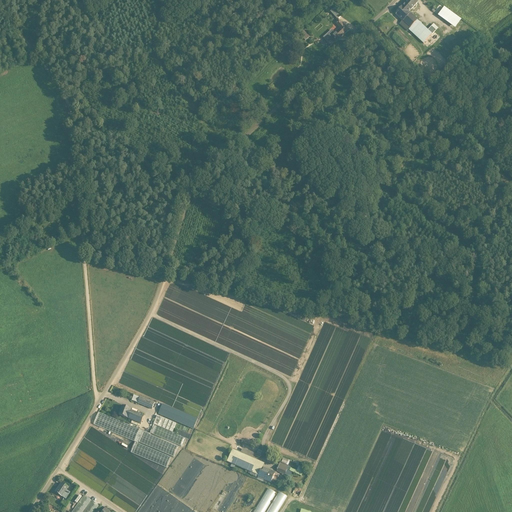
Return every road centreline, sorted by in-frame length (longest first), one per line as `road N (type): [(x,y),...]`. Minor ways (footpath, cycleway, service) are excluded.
road 1 (unclassified): [(58,468),(149,313),(189,198),(395,0)]
road 2 (track): [(96,405),(76,126),(52,71),(0,8)]
road 3 (track): [(302,500),(380,327)]
road 4 (track): [(76,126),(168,175),(189,198)]
